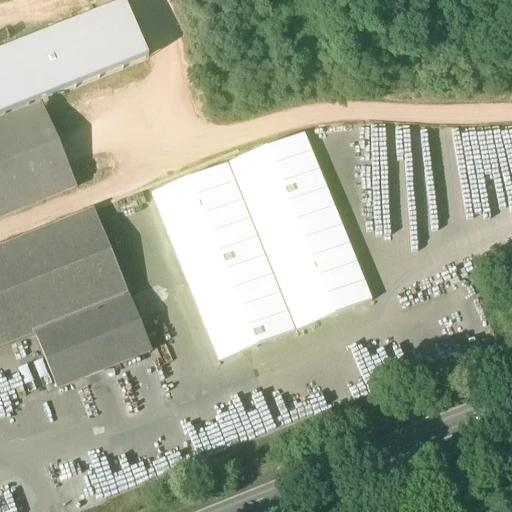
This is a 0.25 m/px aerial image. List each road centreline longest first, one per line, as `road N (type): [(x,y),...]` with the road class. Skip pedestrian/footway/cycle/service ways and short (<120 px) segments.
road 1 (track): [(511,112),(308,115),(223,138),(66,141)]
road 2 (secondary): [(232,511),(511,399)]
